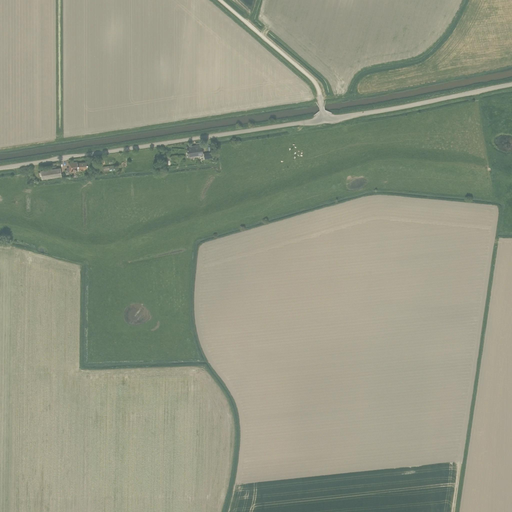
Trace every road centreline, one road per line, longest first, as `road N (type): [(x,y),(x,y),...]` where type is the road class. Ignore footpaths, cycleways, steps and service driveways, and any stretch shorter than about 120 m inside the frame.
road 1 (unclassified): [(0,166),(324,121)]
road 2 (unclassified): [(324,121),(511,84)]
road 3 (unclassified): [(324,121),(309,76),(219,0)]
